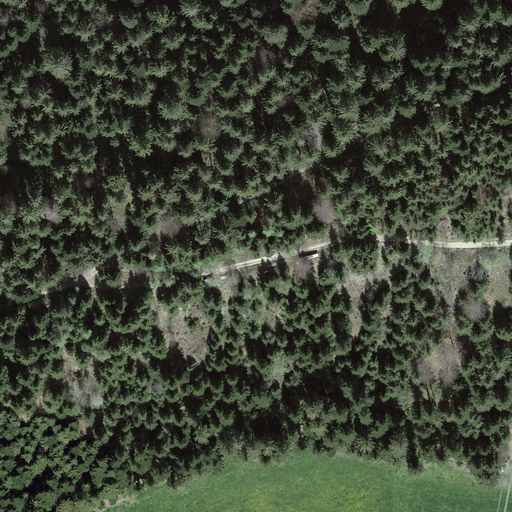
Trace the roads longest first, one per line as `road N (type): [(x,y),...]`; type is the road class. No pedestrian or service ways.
road 1 (track): [(85,285),(103,265),(257,188),(511,82)]
road 2 (track): [(85,285),(165,283),(360,237),(511,242)]
